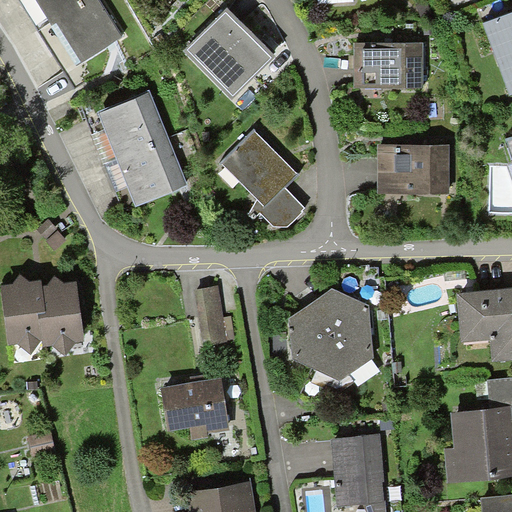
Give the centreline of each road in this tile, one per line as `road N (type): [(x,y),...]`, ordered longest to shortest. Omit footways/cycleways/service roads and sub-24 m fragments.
road 1 (residential): [(140,511),(104,240)]
road 2 (residential): [(244,254),(285,511)]
road 3 (residential): [(335,249),(323,114),(308,54),(278,0)]
road 4 (residential): [(104,240),(0,41)]
road 5 (residential): [(511,247),(335,249)]
road 6 (residential): [(244,254),(136,254),(104,240)]
road 7 (unknown): [(22,83),(14,130),(24,217)]
